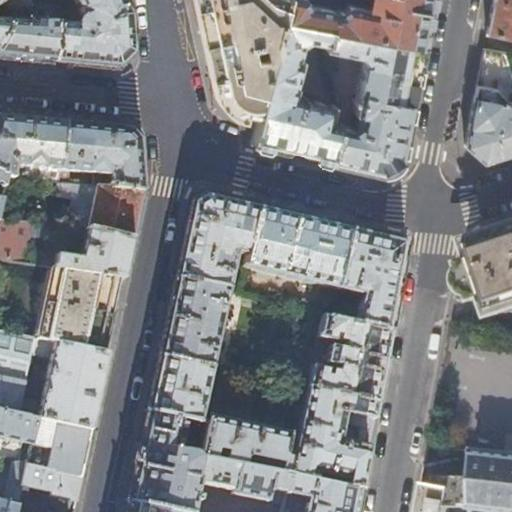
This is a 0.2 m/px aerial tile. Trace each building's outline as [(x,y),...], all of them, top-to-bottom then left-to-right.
[(0,0),(0,2),(0,3),(0,2),(0,3),(9,11),(21,9),(9,0),(43,0),(45,5),(51,4),(49,0),(0,0)] [(128,16),(121,0),(73,0),(73,1),(78,12),(69,18),(68,24),(58,23),(55,61),(88,64),(118,67),(131,54),(130,37),(128,16)] [(195,0),(196,3),(203,34),(209,63),(215,87),(217,94),(220,98),(225,105),(230,109),(234,111),(243,114),(249,115),(257,115),(282,18),(286,0),(195,0)] [(430,0),(286,0),(282,18),(329,27),(422,47),(429,8),(430,0)] [(511,3),(493,0),(491,0),(487,20),(485,33),(511,39),(511,3)] [(0,2),(0,3),(0,2),(0,39),(10,20),(0,19),(0,2)] [(51,4),(45,5),(21,9),(9,11),(10,20),(0,39),(0,56),(26,59),(55,61),(58,23),(51,4)] [(329,27),(282,18),(257,115),(250,143),(293,153),(330,162),(338,124),(338,121),(329,119),(333,104),(293,93),(302,57),(298,56),(301,42),(308,38),(317,40),(316,44),(325,46),(329,27)] [(411,106),(422,47),(329,27),(325,46),(325,47),(329,70),(337,68),(334,49),(357,53),(361,58),(358,73),(352,72),(350,81),(356,82),(353,98),(351,97),(350,101),(352,102),(351,111),(352,112),(349,127),(338,124),(330,162),(360,169),(379,173),(401,161),(411,106)] [(511,152),(511,71),(507,55),(482,49),(469,118),(463,146),(482,163),(511,152)] [(0,116),(0,173),(5,175),(4,178),(57,183),(63,122),(32,120),(0,116)] [(63,122),(57,183),(58,183),(69,184),(71,172),(94,174),(94,187),(141,190),(139,158),(138,139),(127,128),(93,125),(63,122)] [(94,187),(69,184),(58,183),(57,196),(75,198),(69,226),(87,228),(131,238),(136,216),(141,190),(94,187)] [(245,256),(257,206),(230,200),(202,193),(190,201),(182,237),(173,278),(226,292),(235,253),(245,256)] [(305,217),(257,206),(245,256),(242,267),(335,290),(350,228),(305,217)] [(511,226),(488,234),(461,264),(460,271),(455,297),(511,306),(511,226)] [(50,268),(122,279),(126,260),(131,238),(87,228),(79,259),(32,251),(29,266),(50,268)] [(375,234),(350,228),(335,290),(359,296),(355,317),(330,312),(328,319),(388,331),(396,286),(405,241),(375,234)] [(122,280),(122,279),(50,268),(48,275),(42,274),(41,282),(46,283),(34,339),(106,354),(106,352),(102,351),(110,314),(117,279),(122,280)] [(226,292),(173,278),(164,320),(156,355),(210,367),(226,292)] [(388,331),(328,319),(321,317),(317,338),(341,344),(340,350),(329,347),(326,363),(336,366),(335,372),(310,367),(305,388),(375,402),(381,368),(388,331)] [(90,430),(98,393),(106,354),(34,339),(0,332),(0,339),(1,340),(0,342),(0,411),(17,415),(35,418),(90,430)] [(197,424),(210,367),(156,355),(151,382),(144,411),(183,420),(197,424)] [(366,453),(375,402),(305,388),(290,455),(282,454),(282,455),(291,457),(286,476),(288,477),(314,481),(315,473),(345,480),(344,487),(359,490),(366,453)] [(35,418),(17,415),(0,411),(0,436),(29,443),(35,418)] [(177,451),(183,420),(144,411),(137,446),(125,501),(175,511),(189,511),(196,485),(227,491),(227,495),(265,503),(265,502),(282,504),(284,494),(288,477),(286,476),(278,475),(241,467),(197,459),(195,460),(194,456),(191,454),(177,451)] [(205,415),(197,459),(241,467),(243,457),(280,464),(278,475),(286,476),(291,457),(282,455),(282,454),(287,433),(205,415)] [(84,455),(90,430),(35,418),(29,443),(25,460),(24,465),(79,477),(84,455)] [(472,450),(472,459),(473,459),(471,509),(491,511),(494,511),(493,511),(511,511),(511,455),(478,451),(479,451),(472,450)] [(471,511),(471,509),(473,459),(472,459),(456,460),(425,465),(415,511),(471,511)] [(12,511),(19,485),(24,465),(25,460),(11,463),(1,502),(0,501),(0,511),(12,511)] [(74,502),(79,477),(24,465),(19,485),(49,492),(48,496),(74,502)] [(344,487),(314,481),(288,477),(284,494),(305,499),(302,511),(355,511),(359,490),(344,487)] [(175,511),(125,501),(122,511),(175,511)]
